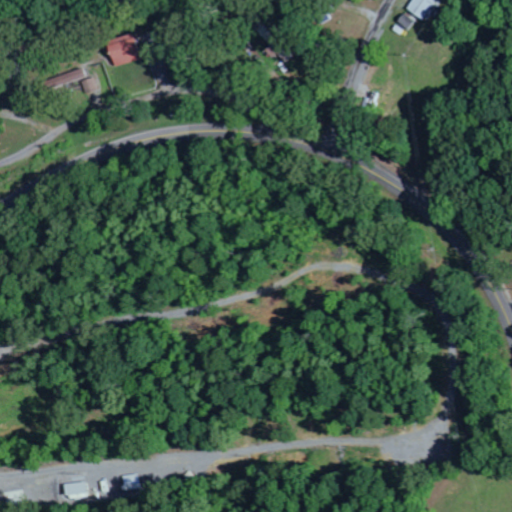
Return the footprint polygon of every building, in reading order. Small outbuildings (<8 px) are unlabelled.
[(434,22),(446,0),(419,0),(414,11),(434,22)] [(117,68),(144,59),(137,39),(111,47),(117,68)] [(72,73),(75,83),(90,79),(87,69),(72,73)] [(89,94),(101,91),(97,78),(85,82),(89,94)] [(69,485),(71,500),(93,497),(90,482),(69,485)]
